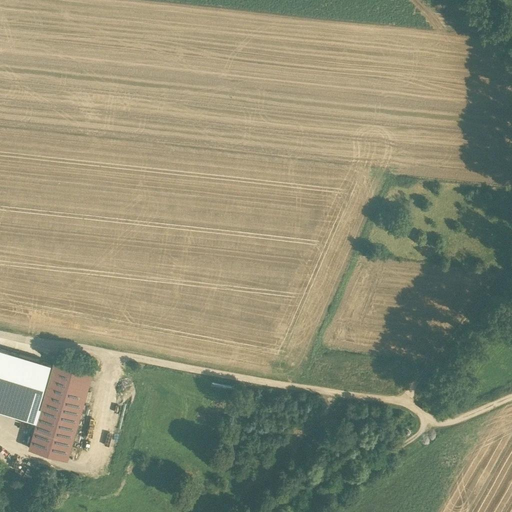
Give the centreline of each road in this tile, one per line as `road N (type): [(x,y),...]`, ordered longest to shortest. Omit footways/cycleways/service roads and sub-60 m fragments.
road 1 (track): [(0,334),(411,405)]
road 2 (track): [(390,177),(300,389)]
road 3 (track): [(295,511),(441,426)]
road 4 (track): [(249,491),(335,395)]
